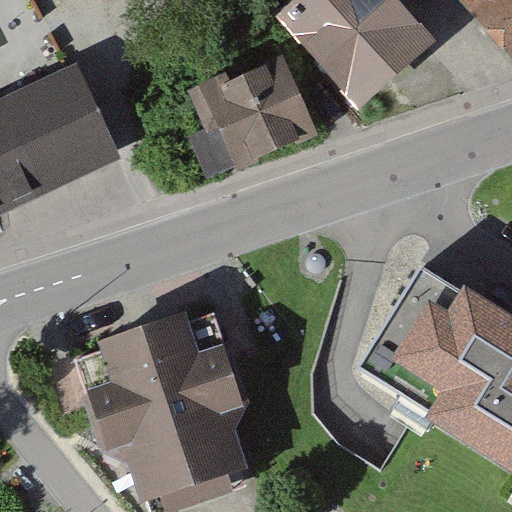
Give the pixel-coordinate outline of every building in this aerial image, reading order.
[(69,0),(73,10),(99,0),(69,0)] [(432,54),(384,0),(307,0),(279,25),(360,117),(432,54)] [(511,0),(468,0),(467,1),(511,50),(511,0)] [(280,70),(206,104),(240,178),(314,145),(280,70)] [(88,73),(0,111),(0,227),(130,171),(88,73)] [(511,336),(432,289),(375,386),(511,467),(511,336)] [(236,323),(98,360),(128,474),(146,469),(157,511),(212,511),(264,498),(249,442),(267,437),(236,323)]
